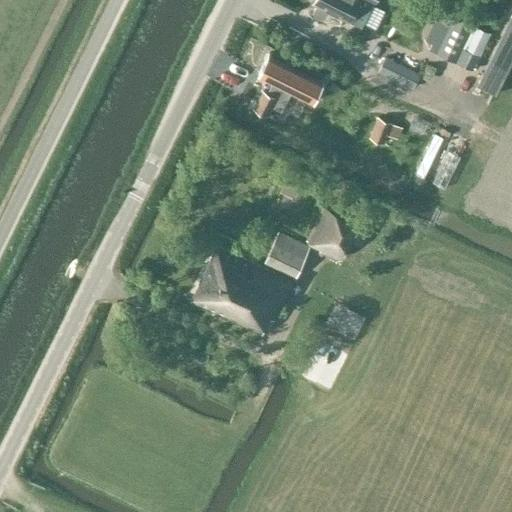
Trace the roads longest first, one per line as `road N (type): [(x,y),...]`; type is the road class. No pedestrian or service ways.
road 1 (tertiary): [(234,0),(0,471)]
road 2 (unclassified): [(0,241),(119,0)]
